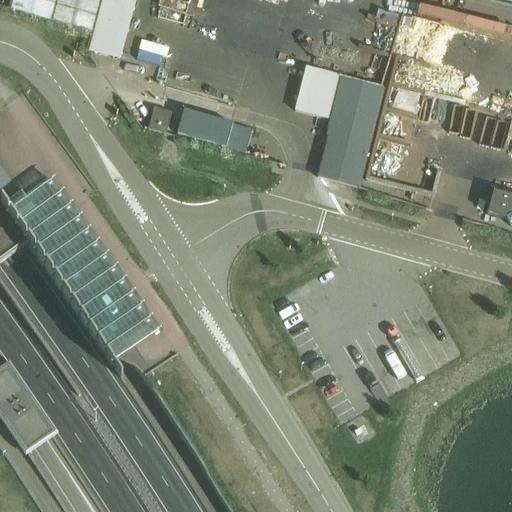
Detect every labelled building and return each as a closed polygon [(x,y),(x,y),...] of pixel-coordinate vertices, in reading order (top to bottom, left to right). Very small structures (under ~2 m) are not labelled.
[(100,0),(12,0),(10,12),(92,34),(100,0)] [(102,0),(88,54),(120,63),(137,0),(102,0)] [(327,123),(339,78),(306,70),(294,114),(327,123)] [(384,89),(342,79),(318,179),(359,189),(384,89)] [(154,111),(149,132),(166,137),(172,115),(154,111)] [(147,126),(150,114),(141,112),(138,123),(147,126)] [(253,133),(233,127),(184,113),(177,137),(246,156),(253,133)] [(0,264),(6,260),(25,246),(26,245),(18,233),(24,228),(33,222),(37,219),(21,197),(18,198),(0,173),(0,264)] [(511,199),(493,194),(487,217),(506,222),(510,228),(511,226),(511,199)] [(0,357),(0,420),(26,458),(55,438),(9,370),(0,357)]
